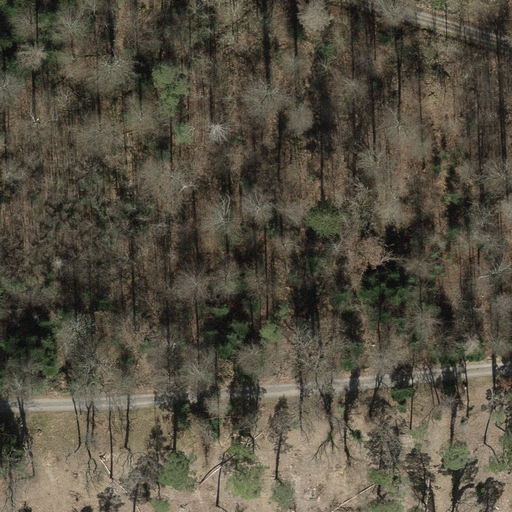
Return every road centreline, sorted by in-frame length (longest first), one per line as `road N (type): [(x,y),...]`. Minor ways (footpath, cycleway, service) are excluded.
road 1 (track): [(0,402),(122,402),(511,365)]
road 2 (track): [(355,0),(511,44)]
